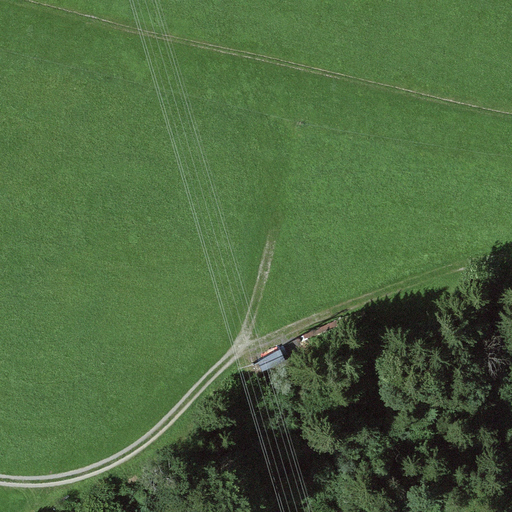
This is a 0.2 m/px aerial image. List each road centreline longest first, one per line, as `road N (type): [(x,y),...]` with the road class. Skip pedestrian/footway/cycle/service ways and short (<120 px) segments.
road 1 (track): [(511,258),(302,319),(183,423),(70,476),(0,474)]
road 2 (track): [(511,114),(299,69),(38,0)]
